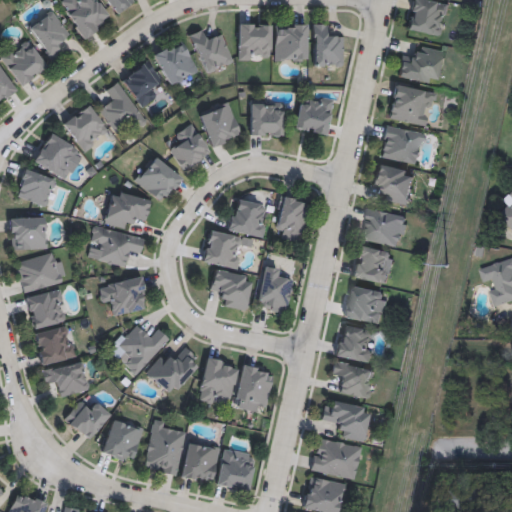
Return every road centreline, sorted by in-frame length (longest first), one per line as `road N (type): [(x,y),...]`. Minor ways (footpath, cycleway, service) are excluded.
road 1 (residential): [(378,4),(193,2),(141,30),(0,137),(2,342),(29,436),(75,479),(189,511)]
road 2 (residential): [(378,0),(262,511)]
road 3 (residential): [(337,178),(287,165),(235,168),(193,201),(168,249),(178,297),(193,317),(299,347)]
